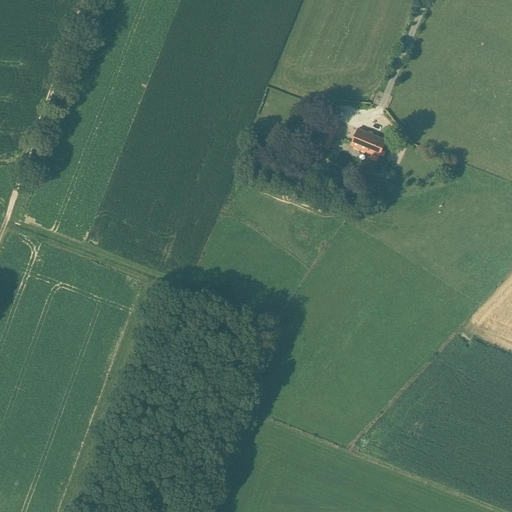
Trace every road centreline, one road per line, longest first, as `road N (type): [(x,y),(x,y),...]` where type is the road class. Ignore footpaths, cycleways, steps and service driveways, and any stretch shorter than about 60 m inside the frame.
road 1 (unclassified): [(6,216),(85,0)]
road 2 (unclassified): [(382,124),(432,0)]
